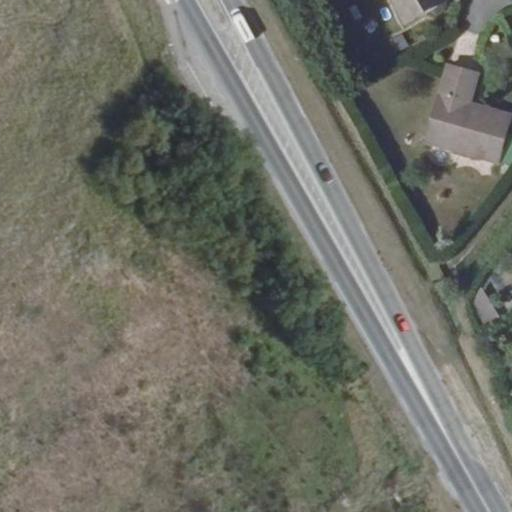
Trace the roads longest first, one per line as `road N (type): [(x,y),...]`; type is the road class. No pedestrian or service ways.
road 1 (primary): [(186,0),(460,465)]
road 2 (primary): [(460,465),(228,0)]
